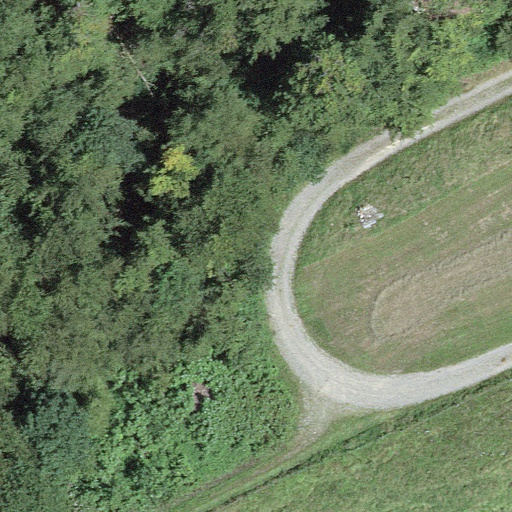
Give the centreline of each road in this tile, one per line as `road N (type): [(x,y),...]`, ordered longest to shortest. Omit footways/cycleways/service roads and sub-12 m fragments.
road 1 (track): [(511,352),(403,395),(375,393),(325,387),(292,361),(269,325),(269,281),(284,218),(363,145),(511,67)]
road 2 (track): [(158,511),(375,393)]
